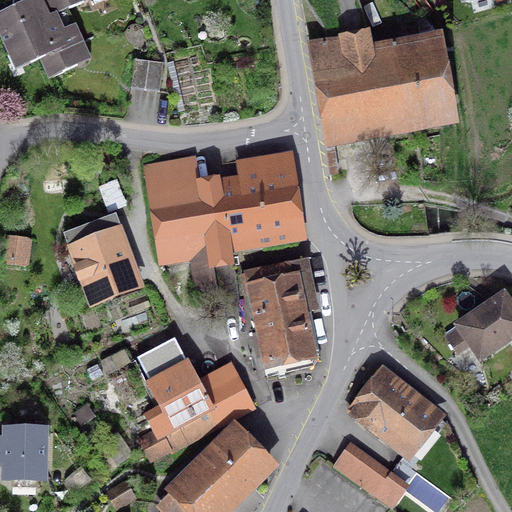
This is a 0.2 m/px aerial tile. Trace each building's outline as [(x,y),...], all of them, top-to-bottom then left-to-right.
[(45,41),(36,22),(28,5),(24,0),(15,0),(13,2),(13,8),(0,14),(0,35),(16,70),(40,59),(34,46),(45,41)] [(76,25),(72,27),(65,11),(61,3),(46,11),(40,0),(37,0),(28,5),(36,22),(45,41),(34,46),(40,59),(49,79),(91,60),(76,25)] [(40,0),(46,11),(61,3),(65,11),(89,0),(93,0),(95,5),(105,0),(40,0)] [(309,46),(325,135),(447,113),(434,38),(368,49),(366,36),(309,46)] [(135,60),(131,88),(159,92),(163,64),(135,60)] [(145,168),(158,253),(191,248),(198,296),(217,294),(212,263),(229,260),(227,243),(256,238),(258,250),(296,244),(283,158),(257,162),(260,185),(200,193),(195,161),(145,168)] [(75,240),(96,298),(132,285),(110,227),(75,240)] [(6,261),(30,266),(35,237),(11,233),(6,261)] [(244,273),(266,376),(313,366),(319,356),(310,311),(313,311),(312,307),(315,306),(306,260),(244,273)] [(459,326),(461,328),(446,338),(456,353),(471,343),(480,358),(509,339),(511,343),(511,310),(503,297),(459,326)] [(150,385),(163,411),(149,419),(156,433),(140,441),(151,460),(170,450),(171,452),(253,409),(234,374),(201,392),(187,366),(150,385)] [(353,412),(407,453),(436,417),(382,375),(353,412)] [(82,426),(94,418),(86,406),(74,415),(82,426)] [(44,480),(45,430),(5,429),(4,479),(44,480)] [(237,436),(163,510),(164,511),(215,511),(264,464),(237,436)] [(104,445),(118,465),(127,459),(113,439),(104,445)] [(389,508),(406,486),(349,443),(332,465),(389,508)] [(124,484),(108,494),(118,508),(134,500),(124,484)]
